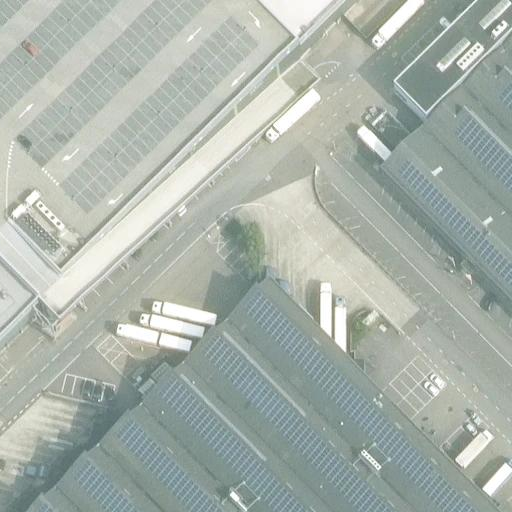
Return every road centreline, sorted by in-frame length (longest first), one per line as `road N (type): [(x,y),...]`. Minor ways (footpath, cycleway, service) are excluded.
road 1 (unclassified): [(0,419),(227,196),(263,174)]
road 2 (unclassified): [(511,424),(263,174)]
road 3 (unclassified): [(263,174),(312,143),(452,0)]
